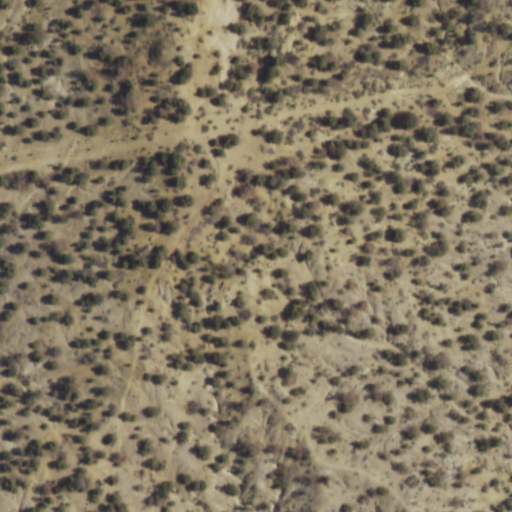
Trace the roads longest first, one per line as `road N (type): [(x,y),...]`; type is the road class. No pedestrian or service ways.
road 1 (track): [(106,511),(105,480),(152,279),(216,177),(193,114),(199,0)]
road 2 (track): [(511,66),(440,90),(327,104),(252,124),(238,154),(249,164),(255,153),(247,127)]
road 3 (track): [(199,134),(0,169)]
